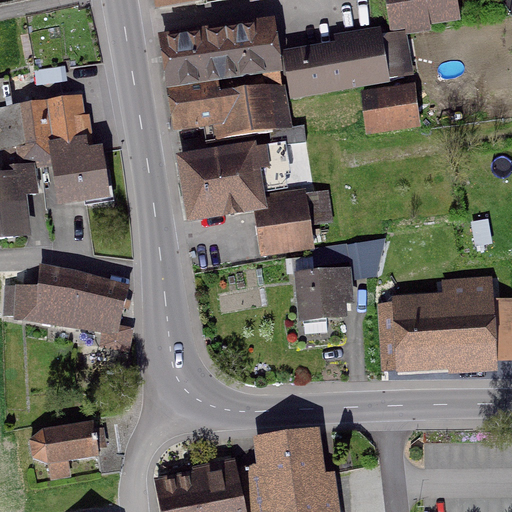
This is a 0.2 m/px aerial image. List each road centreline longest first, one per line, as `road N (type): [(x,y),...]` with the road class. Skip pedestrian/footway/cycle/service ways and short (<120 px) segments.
road 1 (unclassified): [(183,389),(170,360),(119,0)]
road 2 (unclassified): [(511,404),(231,413),(183,389)]
road 3 (residential): [(134,511),(131,492),(146,437),(183,389)]
